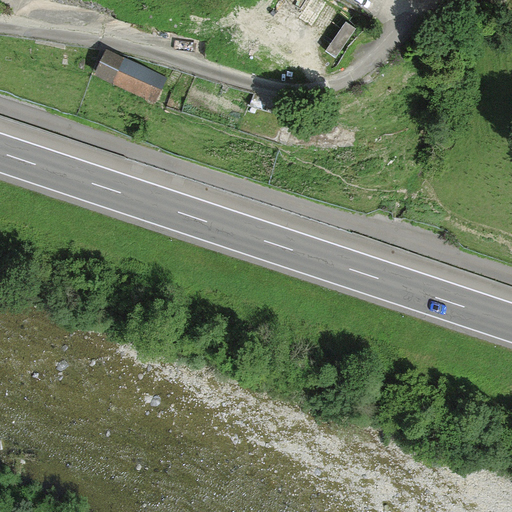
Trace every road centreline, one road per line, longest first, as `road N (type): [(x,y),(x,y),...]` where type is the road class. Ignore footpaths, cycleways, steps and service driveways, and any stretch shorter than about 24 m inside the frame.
road 1 (unclassified): [(511,276),(0,104)]
road 2 (trunk): [(511,323),(0,152)]
